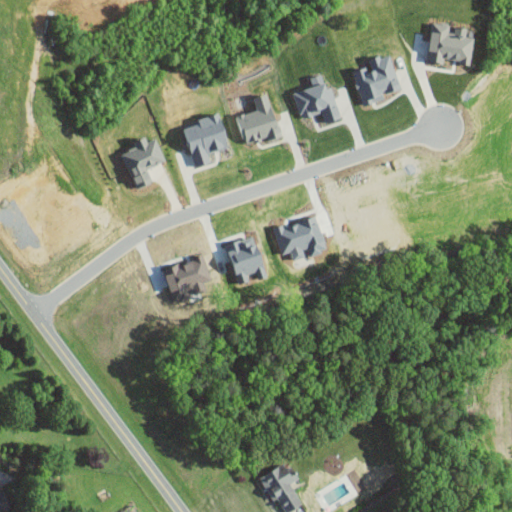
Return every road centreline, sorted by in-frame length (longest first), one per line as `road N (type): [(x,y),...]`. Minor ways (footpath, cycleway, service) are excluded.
road 1 (residential): [(35,315),(125,248),(178,223),(436,130)]
road 2 (residential): [(181,511),(0,268)]
